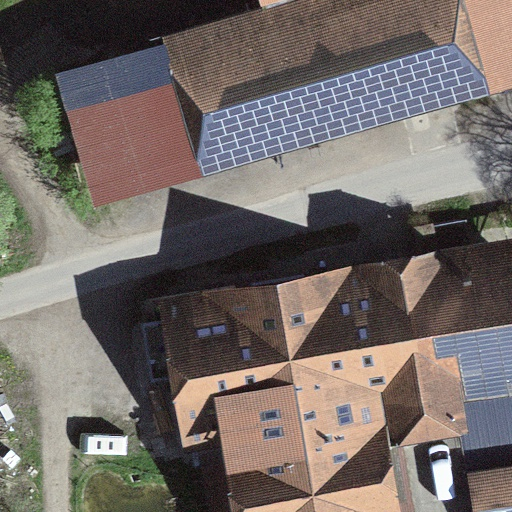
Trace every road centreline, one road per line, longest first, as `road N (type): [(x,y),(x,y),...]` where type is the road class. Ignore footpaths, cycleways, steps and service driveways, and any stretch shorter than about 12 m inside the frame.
road 1 (tertiary): [(0,296),(511,160)]
road 2 (track): [(13,292),(45,511)]
road 3 (track): [(117,262),(0,179)]
